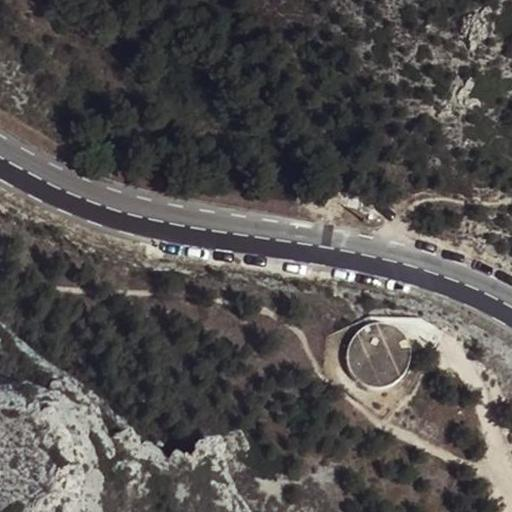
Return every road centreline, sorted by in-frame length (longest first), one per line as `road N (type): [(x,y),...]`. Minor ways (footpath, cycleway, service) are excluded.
road 1 (tertiary): [(0,153),(43,179),(140,215),(365,251),(511,304)]
road 2 (track): [(404,327),(457,355),(502,482)]
